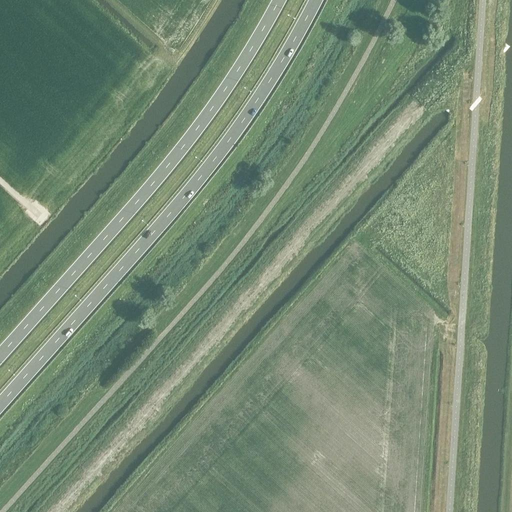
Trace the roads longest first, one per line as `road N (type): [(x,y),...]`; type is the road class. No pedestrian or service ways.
road 1 (trunk): [(0,404),(215,158),(315,0)]
road 2 (trunk): [(275,0),(199,121),(0,352)]
